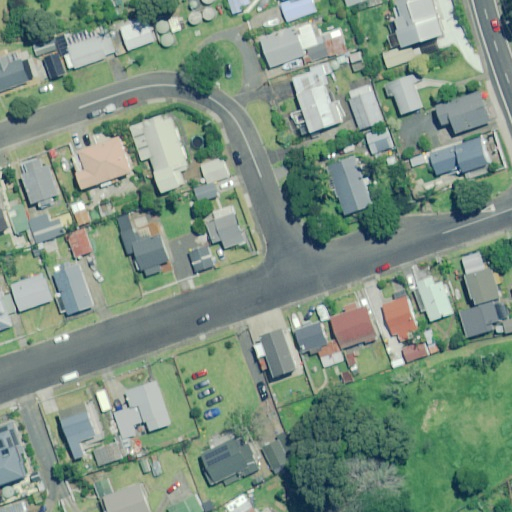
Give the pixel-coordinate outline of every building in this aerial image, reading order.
[(229,0),(235,14),(246,10),(245,7),(252,5),(250,0),(229,0)] [(281,0),(289,21),(318,11),(313,0),(281,0)] [(388,0),(371,0),(374,8),(390,3),(388,0)] [(406,45),(406,47),(412,45),(446,34),(435,0),(398,0),(404,17),(388,22),(392,33),(401,30),(406,45)] [(216,17),(216,14),(216,12),(215,10),(213,8),(211,7),(209,6),(206,7),(204,8),(202,9),(201,11),(201,14),(201,16),(202,18),(204,20),(206,21),(208,22),(211,21),(213,20),(214,19),(216,17)] [(156,40),(147,17),(116,28),(121,41),(127,39),(131,50),(156,40)] [(319,43),(313,22),(258,39),(267,68),(305,56),(307,63),(348,51),(341,29),(332,32),(334,39),(319,43)] [(118,54),(111,31),(84,40),(83,37),(67,42),(71,55),(68,57),(72,69),(118,54)] [(176,44),(177,41),(177,39),(176,36),(174,34),(172,33),(169,33),(167,33),(164,34),(162,36),(161,38),(161,40),(161,43),(162,45),(164,47),(166,48),(168,49),(171,49),(173,48),(175,46),(176,44)] [(406,47),(406,45),(383,52),(388,68),(417,59),(412,45),(406,47)] [(21,60),(18,52),(0,58),(0,92),(37,79),(29,57),(21,60)] [(366,67),(361,52),(350,56),(355,71),(366,67)] [(68,72),(62,53),(45,58),(51,77),(68,72)] [(293,79),(304,109),(291,114),(297,130),(310,125),(313,133),(345,121),(338,102),(333,103),(326,85),(331,84),(324,67),(293,79)] [(426,79),(424,72),(386,84),(389,96),(396,94),(402,114),(424,107),(416,82),(426,79)] [(385,121),(372,84),(347,93),(360,130),(385,121)] [(491,122),(481,91),(435,107),(441,124),(453,120),(457,133),(491,122)] [(190,165),(172,113),(132,127),(143,160),(150,158),(162,194),(183,186),(177,169),(190,165)] [(394,147),(388,128),(370,134),(376,153),(394,147)] [(499,157),(492,135),(431,153),(437,174),(463,167),(465,172),(492,164),(491,160),(499,157)] [(82,172),(71,176),(74,186),(82,183),(84,189),(134,172),(122,136),(75,152),(82,172)] [(29,204),(39,201),(41,207),(56,203),(54,196),(61,194),(50,155),(25,162),(30,180),(23,182),(29,204)] [(230,177),(225,159),(202,165),(206,178),(199,180),(205,200),(219,197),(215,181),(230,177)] [(375,205),(359,159),(331,169),(347,215),(375,205)] [(92,221),(84,201),(72,205),(80,226),(92,221)] [(32,245),(37,243),(41,254),(49,252),(45,241),(65,233),(60,219),(52,222),(49,214),(30,221),(24,205),(9,210),(17,233),(27,229),(32,245)] [(246,242),(233,206),(205,216),(214,243),(224,240),(227,249),(246,242)] [(138,240),(130,214),(118,218),(129,254),(137,251),(145,277),(164,271),(162,264),(171,261),(162,233),(138,240)] [(99,261),(95,250),(86,228),(67,235),(76,258),(84,254),(88,265),(99,261)] [(216,265),(208,244),(189,251),(198,273),(216,265)] [(96,305),(81,264),(74,267),(72,262),(53,269),(70,315),(96,305)] [(465,270),(474,306),(496,300),(503,298),(493,262),(465,270)] [(435,285),(430,266),(418,270),(432,320),(455,313),(446,282),(435,285)] [(54,300),(45,273),(12,284),(22,311),(54,300)] [(0,331),(15,326),(0,287),(0,331)] [(420,332),(409,296),(383,303),(393,339),(420,332)] [(497,303),(475,309),(461,313),(468,337),(490,332),(488,324),(501,320),(497,303)] [(378,337),(368,306),(332,317),(342,349),(378,337)] [(330,343),(322,322),(296,331),(304,352),(330,343)] [(300,369),(286,329),(264,337),(266,342),(256,345),(261,358),(269,355),(277,377),(300,369)] [(441,351),(437,339),(404,349),(408,362),(441,351)] [(344,361),(339,342),(318,349),(324,367),(344,361)] [(355,350),(345,354),(352,373),(363,369),(355,350)] [(172,424),(157,382),(130,391),(135,407),(115,414),(124,439),(137,435),(134,425),(147,420),(151,431),(172,424)] [(100,436),(88,402),(60,412),(66,429),(73,426),(79,443),(100,436)] [(23,445),(15,421),(0,425),(0,439),(3,449),(0,450),(0,486),(29,477),(19,447),(23,445)] [(298,457),(284,432),(260,445),(273,470),(298,457)] [(245,450),(240,438),(203,453),(216,483),(244,471),(246,476),(262,469),(252,447),(245,450)] [(128,457),(123,442),(95,450),(100,465),(128,457)] [(116,491),(109,477),(95,484),(102,498),(116,491)] [(155,511),(145,483),(107,497),(113,511),(110,511),(155,511)] [(202,511),(205,511),(197,495),(172,508),(173,511),(202,511)] [(0,511),(27,511),(24,501),(0,509),(0,511)]
